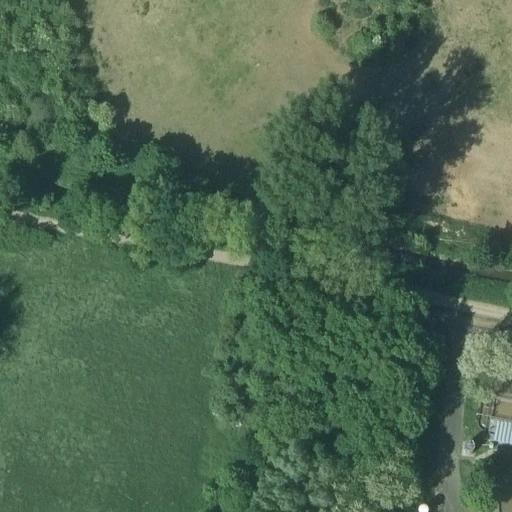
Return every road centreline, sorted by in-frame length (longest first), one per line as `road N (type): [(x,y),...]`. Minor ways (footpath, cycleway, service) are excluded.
road 1 (track): [(511,256),(0,166)]
road 2 (track): [(511,315),(0,230)]
